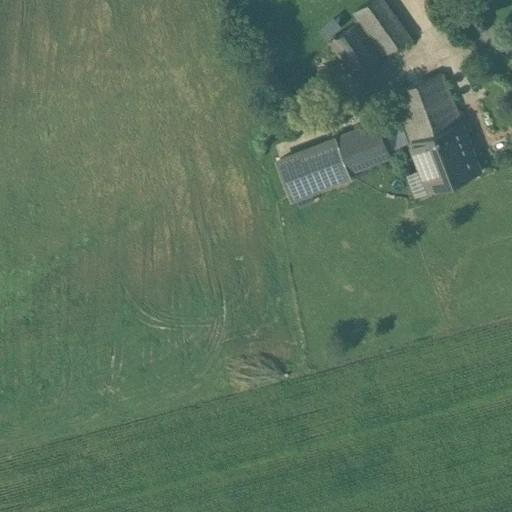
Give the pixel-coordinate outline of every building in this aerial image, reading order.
[(406,34),(381,0),(372,0),(354,13),(361,21),(361,22),(383,56),(409,39),(406,34)] [(361,21),(332,40),(354,75),(383,56),(361,22),(361,21)] [(441,74),(393,93),(412,141),(460,122),(441,74)] [(379,122),(338,137),(350,170),(391,154),(380,125),(379,122)] [(412,141),(431,191),(480,172),(461,122),(412,141)] [(338,137),(280,158),(294,196),(352,174),(350,170),(338,137)]
